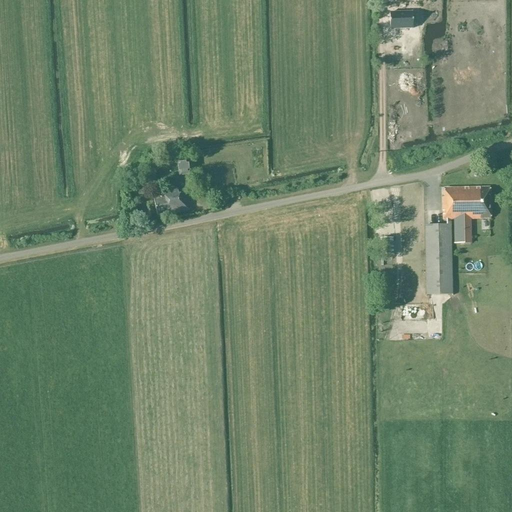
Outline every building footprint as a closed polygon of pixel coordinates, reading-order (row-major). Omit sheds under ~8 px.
[(420,1),(435,1),(434,0),(387,0),(387,1),(394,1),(394,14),(414,13),(414,1),(420,1)] [(189,175),(187,160),(176,161),(178,176),(189,175)] [(470,219),(490,219),(489,188),(490,188),(489,179),(472,180),(472,189),(443,189),(443,198),(442,198),(443,220),(446,220),(447,225),(425,225),(426,295),(452,294),(450,220),(453,220),(454,244),(471,243),(470,219)] [(178,195),(177,189),(164,191),(165,198),(154,200),(157,215),(168,213),(168,215),(189,211),(186,193),(178,195)] [(380,255),(393,255),(392,238),(380,239),(380,255)] [(403,270),(415,270),(414,238),(402,238),(403,270)]
